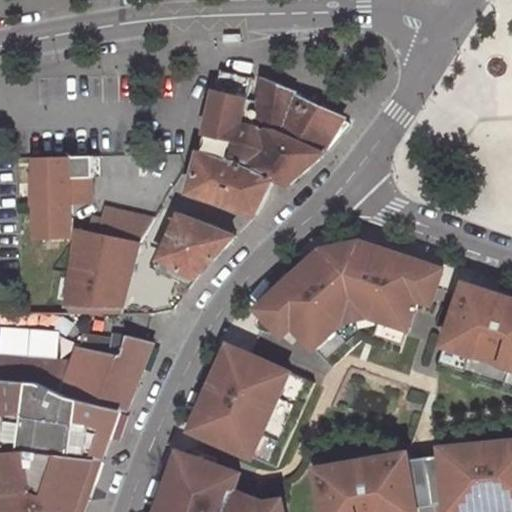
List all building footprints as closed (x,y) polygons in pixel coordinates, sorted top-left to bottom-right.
[(249,104),(253,90),(251,89),(253,78),(219,72),(206,132),(229,138),(224,157),(241,162),(274,181),(287,187),(326,152),(279,130),(287,114),(260,104),(259,107),(257,127),(245,124),(249,104)] [(346,122),(297,100),(300,93),(264,78),(260,104),(287,114),(279,130),(326,152),(331,147),(346,122)] [(259,107),(249,104),(245,124),(257,127),(259,107)] [(229,138),(206,132),(201,151),(224,157),(229,138)] [(201,151),(200,158),(190,193),(256,214),(274,181),(241,162),(224,157),(201,151)] [(96,156),(37,158),(41,238),(75,237),(73,203),(92,202),(91,177),(97,177),(96,156)] [(125,305),(142,242),(155,218),(105,207),(102,220),(92,217),(89,231),(80,229),(78,244),(68,315),(125,315),(125,305)] [(181,215),(161,260),(184,273),(178,283),(189,289),(195,281),(234,236),(181,215)] [(258,328),(261,331),(282,338),(293,328),(333,368),(360,341),(398,353),(415,298),(433,304),(442,276),(362,249),(326,256),(258,319),(256,323),(257,326),(258,328)] [(511,304),(464,289),(437,370),(511,395),(511,304)] [(128,336),(115,334),(114,338),(85,335),(83,348),(78,347),(71,366),(48,360),(0,356),(1,346),(0,346),(0,377),(3,378),(36,379),(73,394),(122,410),(127,412),(155,343),(128,336)] [(236,349),(198,433),(277,468),(315,383),(236,349)] [(0,399),(0,450),(23,449),(46,450),(105,458),(122,410),(73,394),(36,379),(3,378),(0,377),(0,380),(2,400),(0,399)] [(318,470),(325,511),(420,511),(419,508),(448,504),(449,511),(511,511),(511,441),(443,448),(443,455),(411,460),(410,453),(318,470)] [(46,450),(23,449),(0,450),(0,511),(47,511),(48,511),(50,511),(86,511),(105,458),(46,450)] [(217,459),(189,449),(166,511),(285,511),(284,501),(268,504),(235,492),(241,475),(215,465),(217,459)]
